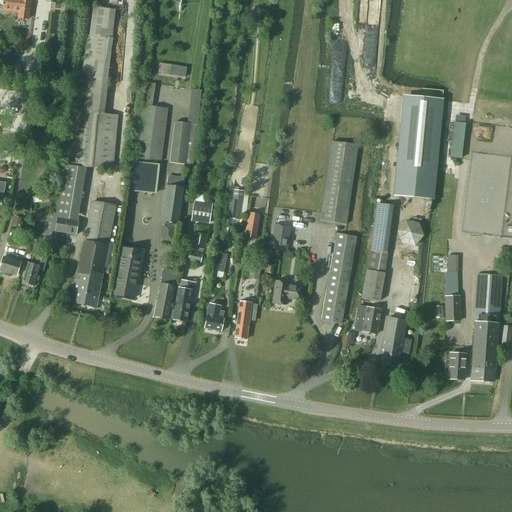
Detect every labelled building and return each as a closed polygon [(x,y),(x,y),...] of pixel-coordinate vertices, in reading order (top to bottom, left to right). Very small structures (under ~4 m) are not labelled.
[(4,0),(3,10),(19,12),(18,18),(28,19),(30,0),(4,0)] [(0,61),(0,74),(19,77),(21,65),(0,61)] [(402,96),(393,197),(431,200),(434,200),(443,100),(402,96)] [(161,161),(167,109),(143,106),(136,159),(161,161)] [(68,132),(66,165),(113,169),(117,116),(104,115),(76,113),(72,112),(70,112),(68,132)] [(184,164),(189,124),(175,122),(170,162),(184,164)] [(454,122),(450,158),(461,159),(465,124),(454,122)] [(332,142),(320,221),(345,225),(357,145),(332,142)] [(127,191),(130,192),(156,195),(159,165),(130,161),(127,191)] [(60,187),(56,207),(81,212),(84,192),(87,192),(91,172),(81,170),(77,190),(60,187)] [(178,224),(184,178),(168,176),(162,222),(178,224)] [(242,199),(233,198),(230,219),(239,220),(242,199)] [(191,221),(209,224),(213,204),(195,201),(191,221)] [(92,202),(85,238),(108,242),(115,206),(92,202)] [(248,212),(245,237),(256,239),(259,214),(248,212)] [(13,226),(19,227),(21,216),(15,215),(13,226)] [(58,218),(55,232),(58,232),(76,235),(79,222),(77,221),(58,218)] [(401,244),(414,246),(423,236),(419,223),(405,221),(396,231),(401,244)] [(200,263),(202,254),(203,249),(196,248),(197,246),(205,247),(209,227),(195,224),(188,261),(200,263)] [(274,225),(271,249),(287,251),(290,227),(274,225)] [(336,234),(321,320),(341,324),(356,237),(336,234)] [(84,241),(75,292),(98,296),(108,246),(108,242),(85,238),(84,241)] [(122,248),(113,295),(132,299),(142,252),(122,248)] [(366,270),(361,298),(379,301),(384,273),(387,255),(387,254),(369,251),(366,270)] [(217,252),(215,263),(214,263),(212,270),(223,273),(225,265),(227,254),(217,252)] [(3,257),(0,266),(0,270),(16,276),(20,263),(16,261),(17,256),(8,254),(7,258),(3,257)] [(33,286),(39,266),(28,263),(22,283),(33,286)] [(168,319),(176,275),(175,275),(176,271),(164,269),(164,272),(162,272),(154,316),(168,319)] [(448,274),(445,274),(445,286),(458,286),(457,274),(448,274)] [(477,274),(473,323),(476,323),(496,324),(498,325),(501,276),(477,274)] [(297,300),(299,286),(288,285),(288,283),(275,281),(272,303),(285,305),(286,299),(297,300)] [(185,322),(191,291),(178,288),(173,314),(171,313),(170,319),(172,319),(172,320),(185,322)] [(75,292),(73,302),(96,307),(98,296),(75,292)] [(458,296),(446,297),(446,321),(447,321),(459,321),(458,296)] [(246,339),(251,304),(239,302),(235,338),(246,339)] [(220,332),(223,319),(217,318),(220,307),(210,304),(204,329),(220,332)] [(358,306),(354,330),(376,334),(380,310),(378,310),(358,306)] [(387,320),(379,364),(397,367),(400,353),(408,354),(410,340),(402,339),(405,323),(387,320)] [(476,323),(472,381),(492,382),(496,324),(476,323)] [(509,347),(511,327),(503,326),(501,346),(509,347)] [(445,370),(444,378),(448,379),(463,380),(465,354),(450,353),(449,370),(445,370)]
